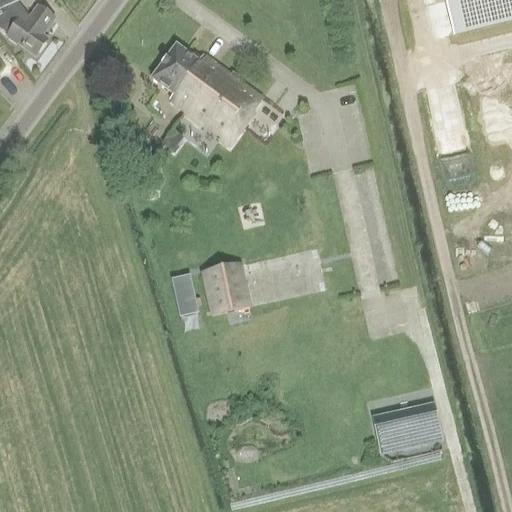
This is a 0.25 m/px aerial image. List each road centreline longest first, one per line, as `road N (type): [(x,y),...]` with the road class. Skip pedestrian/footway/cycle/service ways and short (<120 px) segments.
road 1 (track): [(503,511),(400,72),(511,42)]
road 2 (tertiary): [(0,158),(117,0)]
